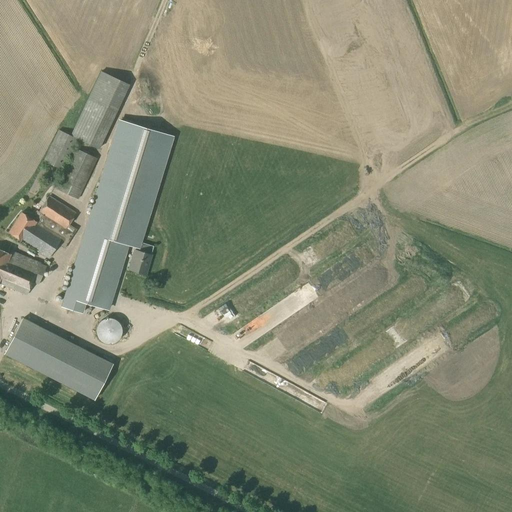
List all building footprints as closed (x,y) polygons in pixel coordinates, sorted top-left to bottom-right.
[(98,149),(116,113),(129,84),(101,71),(88,99),(71,136),(98,149)] [(109,311),(128,246),(139,250),(174,137),(118,120),(61,307),(83,314),(85,304),(109,311)] [(62,170),(77,140),(58,131),(43,161),(62,170)] [(77,199),(96,159),(75,149),(57,190),(77,199)] [(75,214),(48,197),(39,212),(36,211),(31,219),(21,213),(8,233),(20,241),(48,259),(57,245),(64,249),(76,230),(68,225),(75,214)] [(143,244),(140,252),(134,250),(128,270),(145,275),(151,256),(153,247),(143,244)] [(10,255),(0,250),(0,283),(27,295),(32,282),(38,285),(46,267),(40,264),(11,251),(10,255)] [(110,357),(24,317),(15,336),(22,340),(15,355),(70,380),(71,377),(82,382),(84,378),(97,385),(110,357)] [(109,345),(110,345),(111,344),(112,344),(114,343),(115,343),(116,342),(117,342),(118,341),(119,340),(119,339),(120,338),(120,337),(121,336),(121,335),(121,334),(122,333),(122,332),(122,331),(121,329),(121,328),(121,327),(120,326),(120,325),(119,324),(119,323),(118,323),(117,322),(116,321),(115,321),(114,320),(113,320),(112,319),(111,319),(110,319),(109,319),(106,319),(105,319),(104,320),(103,320),(102,321),(101,321),(100,322),(99,323),(98,324),(97,325),(97,326),(96,327),(96,328),(96,329),(96,331),(96,332),(96,333),(96,334),(96,335),(96,336),(97,337),(97,338),(98,339),(99,340),(99,341),(100,342),(101,342),(102,343),(103,343),(104,344),(105,344),(106,344),(108,345),(109,345)]
